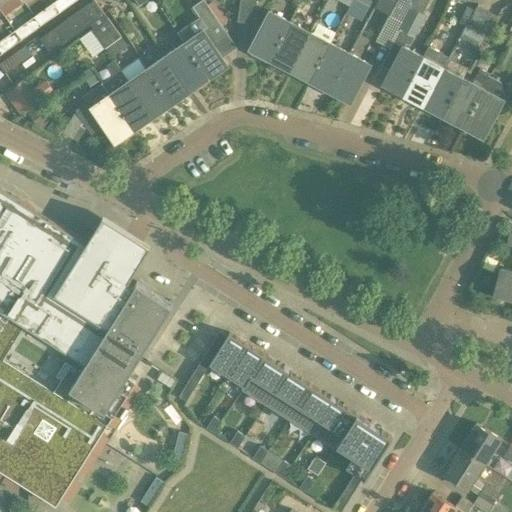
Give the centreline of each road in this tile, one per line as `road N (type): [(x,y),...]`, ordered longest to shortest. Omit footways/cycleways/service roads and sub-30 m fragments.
road 1 (residential): [(127,201),(144,178),(225,124),(244,120),(506,183)]
road 2 (residential): [(418,347),(127,201)]
road 3 (residential): [(370,511),(461,366)]
road 4 (residential): [(434,319),(506,183)]
road 5 (residential): [(127,201),(0,132)]
